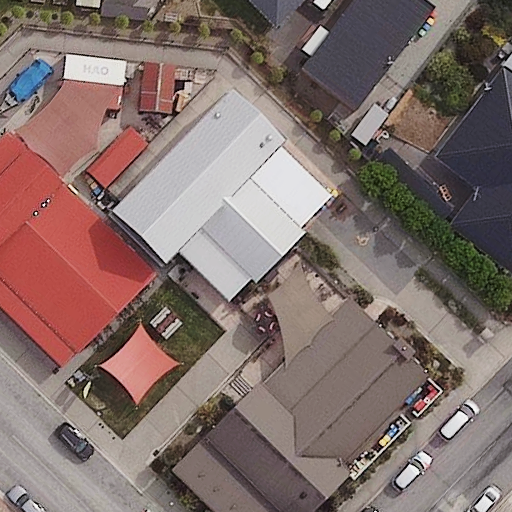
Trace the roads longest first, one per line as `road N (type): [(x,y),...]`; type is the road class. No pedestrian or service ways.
road 1 (residential): [(0,424),(91,511)]
road 2 (tertiary): [(425,511),(511,423)]
